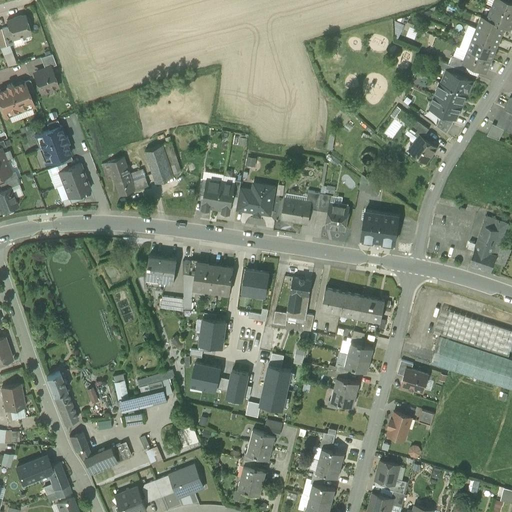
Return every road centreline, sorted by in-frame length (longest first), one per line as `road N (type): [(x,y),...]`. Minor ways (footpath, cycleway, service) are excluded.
road 1 (secondary): [(415,267),(118,223),(0,235)]
road 2 (residential): [(0,266),(62,442),(98,511)]
road 3 (residential): [(351,511),(415,267)]
road 4 (residential): [(415,267),(438,179),(502,81)]
